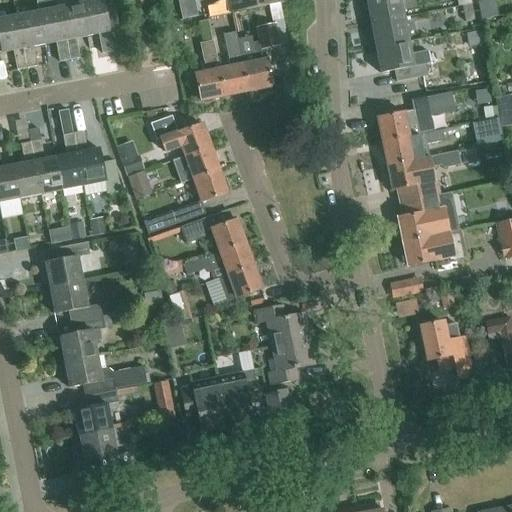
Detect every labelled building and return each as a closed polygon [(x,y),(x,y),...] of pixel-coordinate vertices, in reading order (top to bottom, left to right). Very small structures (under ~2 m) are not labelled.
[(37,12),(44,45),(55,43),(58,63),(69,61),(58,8),(56,0),(45,0),(35,2),(37,12)] [(101,0),(98,0),(80,4),(86,37),(98,35),(101,54),(112,52),(101,0)] [(233,0),(227,1),(229,14),(281,4),(279,0),(233,0)] [(364,0),(369,24),(402,18),(398,0),(364,0)] [(69,61),(78,59),(74,40),(86,37),(80,4),(58,8),(69,61)] [(470,5),(461,7),(464,22),(473,21),(470,5)] [(37,12),(16,16),(27,69),(36,67),(32,48),(44,45),(37,12)] [(0,50),(1,54),(13,52),(17,71),(27,69),(16,16),(6,18),(3,13),(0,13),(0,50)] [(369,24),(374,48),(407,42),(402,18),(369,24)] [(196,23),(199,43),(210,41),(207,21),(196,23)] [(240,55),(247,92),(271,87),(263,50),(276,47),(272,26),(258,29),(260,41),(250,44),(252,53),(240,55)] [(218,71),(223,97),(247,92),(240,55),(235,32),(222,35),(229,69),(218,71)] [(194,76),(199,102),(223,97),(218,71),(212,42),(199,45),(202,62),(203,62),(205,74),(194,76)] [(407,42),(374,48),(379,75),(393,72),(395,83),(426,77),(424,65),(429,65),(426,52),(409,55),(407,42)] [(437,82),(455,78),(452,65),(434,69),(437,82)] [(511,97),(495,99),(496,128),(511,126),(511,97)] [(376,119),(381,143),(432,133),(432,132),(425,98),(409,102),(412,112),(376,119)] [(181,147),(185,158),(209,149),(201,125),(177,134),(171,117),(150,125),(156,142),(159,141),(164,154),(181,147)] [(12,124),(14,144),(27,143),(25,123),(12,124)] [(30,143),(40,195),(61,191),(55,157),(43,160),(37,130),(27,132),(30,143)] [(381,143),(386,167),(423,160),(422,159),(419,144),(438,141),(436,131),(432,132),(432,133),(381,143)] [(73,135),(83,186),(104,182),(107,193),(120,190),(114,161),(101,164),(98,149),(86,151),(83,133),(73,135)] [(55,157),(61,191),(83,186),(73,135),(62,137),(66,155),(55,157)] [(12,166),(19,199),(40,195),(30,143),(20,145),(23,164),(12,166)] [(185,158),(192,180),(218,171),(209,149),(185,158)] [(423,160),(386,167),(391,192),(402,189),(405,203),(436,196),(430,167),(439,165),(437,156),(422,159),(423,160)] [(137,157),(122,162),(127,176),(142,170),(137,157)] [(0,203),(19,199),(12,166),(1,168),(0,164),(0,203)] [(218,171),(192,180),(201,203),(226,194),(218,171)] [(126,179),(131,193),(147,188),(142,173),(126,179)] [(408,217),(397,219),(402,243),(439,235),(438,229),(446,227),(451,226),(448,210),(439,212),(436,196),(405,203),(408,217)] [(142,223),(147,235),(205,215),(200,202),(142,223)] [(511,220),(496,224),(504,258),(511,255),(511,220)] [(208,232),(204,221),(181,229),(187,245),(206,238),(204,234),(208,232)] [(220,254),(244,245),(236,222),(211,231),(219,252),(220,254)] [(438,229),(439,235),(440,242),(449,241),(446,227),(438,229)] [(402,243),(407,268),(433,262),(430,250),(440,248),(439,243),(440,242),(439,235),(402,243)] [(58,261),(44,264),(49,289),(82,282),(78,257),(89,255),(87,243),(55,249),(58,261)] [(228,276),(253,267),(244,245),(220,254),(219,252),(182,266),(185,276),(209,268),(214,281),(218,279),(218,280),(228,276)] [(218,280),(227,303),(261,290),(253,267),(228,276),(218,280)] [(82,282),(49,289),(54,314),(68,311),(70,323),(101,317),(99,305),(87,307),(82,282)] [(168,297),(176,321),(190,316),(181,292),(168,297)] [(282,306),(255,311),(257,324),(265,322),(270,347),(308,340),(303,314),(284,318),(282,306)] [(112,327),(109,315),(101,317),(70,323),(73,335),(59,337),(64,363),(97,356),(94,342),(101,340),(99,330),(104,329),(112,327)] [(500,346),(505,372),(511,370),(511,337),(511,331),(510,331),(508,319),(484,324),(487,341),(500,339),(502,346),(500,346)] [(442,322),(420,327),(427,362),(437,360),(440,372),(455,369),(457,380),(474,377),(468,352),(457,355),(453,336),(445,337),(442,322)] [(308,340),(270,347),(275,372),(267,374),(270,386),(296,381),(294,369),(313,366),(308,340)] [(97,356),(64,363),(69,388),(82,386),(84,397),(116,391),(116,389),(146,383),(143,367),(113,373),(107,368),(100,370),(97,356)] [(218,390),(226,428),(252,423),(248,404),(260,402),(256,382),(253,371),(217,378),(219,390),(218,390)] [(196,414),(200,434),(226,428),(218,390),(215,379),(199,382),(200,385),(179,390),(184,417),(196,414)] [(179,417),(171,380),(156,383),(164,420),(179,417)] [(73,411),(78,437),(111,430),(107,405),(118,403),(116,391),(84,397),(87,409),(73,411)] [(111,430),(78,437),(83,462),(97,459),(99,471),(131,464),(128,452),(116,455),(111,430)]
